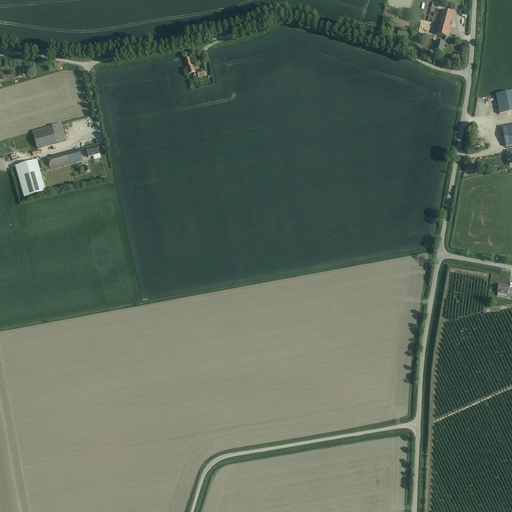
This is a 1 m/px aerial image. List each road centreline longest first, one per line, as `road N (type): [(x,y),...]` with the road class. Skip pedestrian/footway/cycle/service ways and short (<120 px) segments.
road 1 (unclassified): [(0,47),(85,65),(280,17),(470,76)]
road 2 (unclassified): [(191,511),(202,475),(220,457),(418,426)]
road 3 (unclassified): [(440,254),(470,76)]
road 4 (unclassified): [(418,426),(440,254)]
